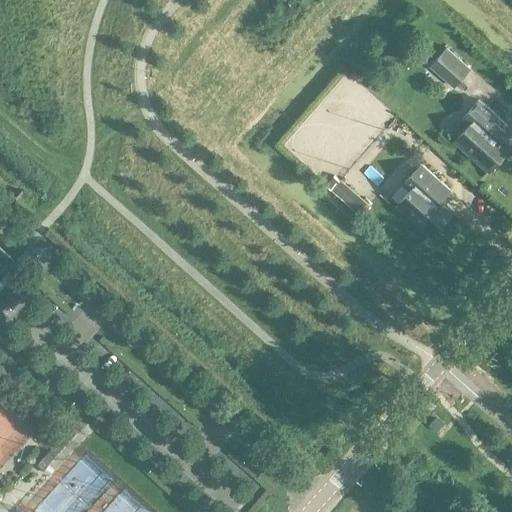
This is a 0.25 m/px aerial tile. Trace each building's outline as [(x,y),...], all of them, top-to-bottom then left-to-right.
[(446,47),(430,66),(457,89),(473,71),(446,47)] [(508,125),(479,100),(462,119),(469,125),(456,140),(489,171),(511,146),(498,135),(498,131),(496,129),(502,122),(507,126),(508,125)] [(450,189),(422,164),(404,183),(411,190),(398,205),(431,235),(453,211),(440,199),(440,195),(438,194),(444,186),(449,190),(450,189)] [(361,215),(369,206),(340,180),(332,189),(361,215)] [(0,271),(13,256),(0,244),(0,271)] [(49,474),(82,438),(71,427),(38,464),(49,474)]
